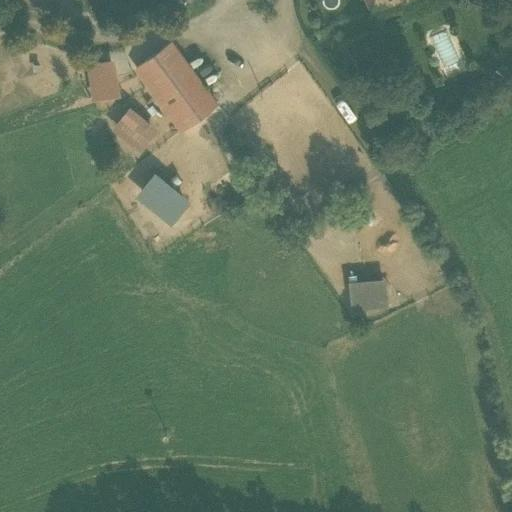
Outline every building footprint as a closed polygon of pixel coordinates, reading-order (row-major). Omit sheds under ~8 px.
[(368,0),(373,9),(394,0),(368,0)] [(217,104),(171,40),(136,66),(183,129),(217,104)] [(119,91),(114,62),(92,65),(96,95),(119,91)] [(157,130),(130,110),(117,127),(143,147),(157,130)] [(191,200),(159,173),(142,193),(173,220),(191,200)] [(355,308),(387,306),(385,279),(353,281),(355,308)]
